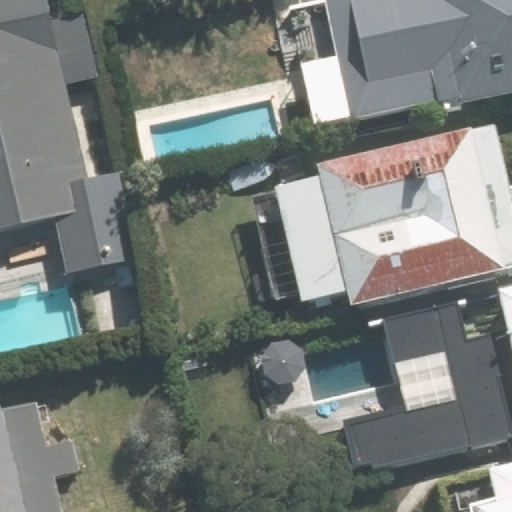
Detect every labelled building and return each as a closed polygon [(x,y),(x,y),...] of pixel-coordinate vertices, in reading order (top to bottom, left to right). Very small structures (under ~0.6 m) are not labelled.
[(0,0),(0,229),(65,214),(79,274),(150,257),(129,169),(101,176),(79,84),(109,77),(92,7),(62,15),(58,0),(0,0)] [(511,0),(340,0),(367,125),(511,94),(511,0)] [(511,272),(511,121),(341,157),(344,173),(295,183),(320,299),(368,289),(371,302),(511,272)] [(511,287),(483,294),(511,419),(511,287)] [(0,511),(74,511),(47,395),(0,406),(0,511)] [(511,511),(511,457),(503,460),(511,496),(484,502),(486,511),(511,511)] [(416,511),(348,498),(345,511),(416,511)]
